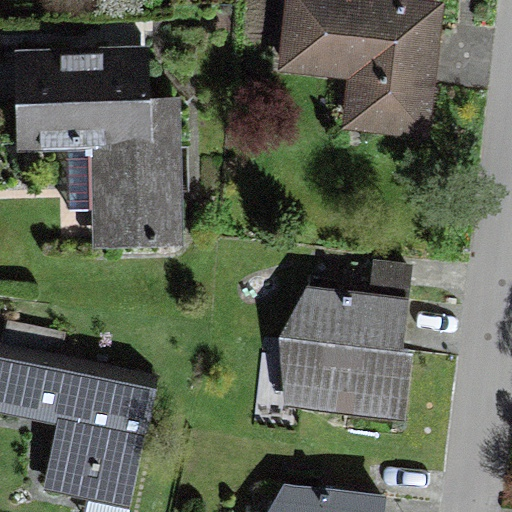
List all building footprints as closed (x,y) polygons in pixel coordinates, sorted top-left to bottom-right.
[(357,138),(441,149),(457,18),(313,0),(297,0),(287,82),(362,92),(357,138)] [(163,57),(22,61),(25,164),(105,162),(166,160),(165,111),(163,57)] [(195,260),(192,109),(165,111),(166,160),(105,162),(106,261),(195,260)] [(424,316),(314,302),(299,416),(424,432),(433,363),(418,361),(424,316)] [(169,389),(12,348),(0,392),(0,420),(54,435),(41,485),(137,510),(169,389)] [(299,511),(437,511),(301,496),(299,511)]
